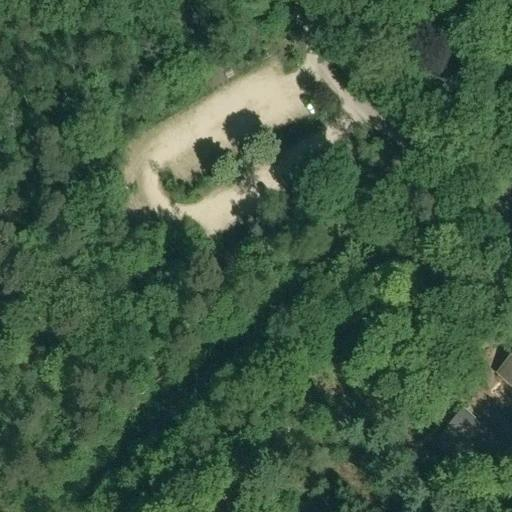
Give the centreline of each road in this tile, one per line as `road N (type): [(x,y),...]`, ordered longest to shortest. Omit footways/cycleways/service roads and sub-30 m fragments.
road 1 (track): [(511,236),(359,110)]
road 2 (track): [(359,110),(313,58),(311,0)]
